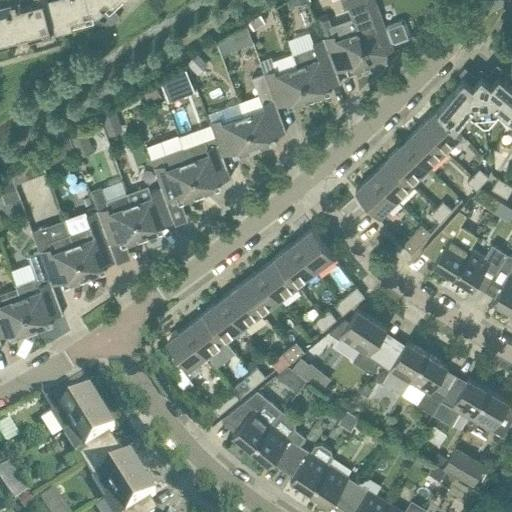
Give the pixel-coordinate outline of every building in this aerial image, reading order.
[(0,0),(0,39),(11,37),(9,31),(28,26),(29,32),(73,21),(72,15),(100,8),(108,0),(0,0)] [(346,0),(351,14),(357,30),(358,30),(368,56),(391,48),(393,50),(391,42),(390,41),(391,40),(393,41),(396,42),(408,37),(410,33),(406,20),(401,19),(389,23),(387,28),(386,28),(375,0),(346,0)] [(110,15),(103,21),(108,26),(115,20),(120,15),(112,6),(106,12),(110,15)] [(261,14),(251,21),(255,27),(265,20),(261,14)] [(335,33),(324,37),(328,48),(336,71),(337,71),(347,67),(349,70),(371,63),(368,57),(368,56),(358,30),(357,30),(351,14),(331,21),(335,33)] [(231,31),(222,36),(227,48),(236,45),(231,31)] [(315,45),(293,52),(298,65),(308,92),(310,98),(331,90),(330,86),(341,82),(340,80),(337,71),(336,71),(328,48),(324,37),(314,41),(315,45)] [(188,61),(190,65),(196,71),(206,62),(197,52),(188,61)] [(478,77),(465,66),(459,72),(464,76),(438,107),(456,126),(469,111),(474,115),(474,119),(483,126),(489,126),(497,116),(497,113),(501,108),(511,117),(511,83),(500,73),(503,68),(497,63),(486,77),(478,77)] [(264,72),(274,97),(277,105),(288,101),(289,105),(310,98),(308,92),(298,65),(277,73),(276,67),(264,72)] [(172,71),(160,76),(169,98),(181,93),(172,71)] [(274,97),(264,72),(253,76),(265,106),(244,114),(254,141),(256,147),(277,139),(275,135),(287,131),(285,128),(277,105),(274,97)] [(438,107),(437,108),(420,124),(445,149),(462,133),(456,126),(438,107)] [(223,121),(221,116),(210,120),(215,133),(223,154),(233,150),(235,154),(256,147),(254,141),(244,114),(223,121)] [(445,149),(420,124),(404,140),(428,165),(445,149)] [(72,135),(79,156),(94,150),(86,130),(72,135)] [(223,154),(215,133),(183,145),(198,185),(200,192),(221,185),(220,181),(231,177),(223,154)] [(387,155),(389,157),(413,182),(414,182),(413,180),(428,165),(404,140),(387,155)] [(200,192),(198,185),(183,145),(151,157),(161,186),(167,200),(178,196),(179,200),(200,192)] [(45,168),(55,162),(48,150),(39,155),(45,168)] [(413,182),(389,157),(372,173),(397,198),(413,182)] [(20,168),(12,173),(15,182),(26,178),(22,166),(20,168)] [(480,184),(487,176),(479,168),(471,177),(479,185),(480,184)] [(372,173),(356,188),(380,214),(397,198),(372,173)] [(479,185),(471,177),(467,180),(476,188),(476,189),(479,185)] [(500,193),(506,182),(497,177),(491,188),(500,193)] [(150,190),(147,182),(127,189),(141,228),(143,236),(164,228),(163,224),(174,220),(173,216),(167,200),(161,186),(150,190)] [(500,193),(506,197),(511,186),(511,185),(506,182),(500,193)] [(476,188),(472,194),(479,198),(486,188),(480,184),(479,185),(476,189),(476,188)] [(106,197),(110,205),(97,209),(110,243),(121,239),(122,243),(143,236),(141,228),(131,201),(127,189),(106,197)] [(445,215),(450,209),(442,201),(436,207),(445,215)] [(445,215),(436,207),(431,213),(440,221),(445,215)] [(450,218),(425,246),(438,254),(433,262),(453,275),(458,266),(471,246),(478,235),(461,224),(467,214),(459,208),(450,218)] [(69,231),(86,276),(106,268),(105,264),(116,260),(110,243),(97,209),(87,213),(91,222),(69,231)] [(422,223),(416,229),(402,244),(412,253),(431,232),(422,223)] [(40,249),(53,284),(64,280),(65,284),(86,276),(69,231),(52,236),(48,224),(32,229),(40,249)] [(334,254),(313,226),(294,240),(315,269),(334,254)] [(275,254),(276,255),(297,282),(315,269),(294,240),(275,254)] [(492,243),(484,255),(471,246),(458,266),(453,275),(473,287),(478,280),(488,286),(488,285),(500,265),(507,253),(492,243)] [(53,284),(40,249),(26,255),(28,263),(33,276),(17,282),(16,283),(21,296),(30,321),(32,329),(53,321),(52,317),(63,313),(61,308),(53,284)] [(511,255),(507,253),(500,265),(488,285),(488,286),(498,292),(493,300),(511,310),(511,255)] [(298,283),(297,282),(276,255),(258,269),(279,297),(298,283)] [(279,297),(258,269),(239,283),(261,311),(279,297)] [(261,311),(239,283),(221,296),(243,325),(261,311)] [(357,285),(341,298),(335,303),(343,313),(365,295),(357,285)] [(0,336),(10,333),(12,336),(32,329),(30,321),(21,296),(18,297),(14,287),(0,292),(0,336)] [(203,310),(204,311),(225,340),(226,339),(225,338),(243,325),(221,296),(203,310)] [(348,341),(360,349),(353,361),(372,373),(379,361),(393,340),(383,334),(388,326),(358,307),(350,320),(345,317),(329,330),(348,341)] [(330,323),(336,318),(328,309),(322,313),(330,323)] [(225,340),(204,311),(186,324),(207,353),(225,340)] [(330,323),(322,313),(314,320),(322,330),(330,323)] [(207,353),(186,324),(167,338),(185,363),(181,366),(189,377),(201,368),(196,361),(207,353)] [(407,339),(404,344),(403,347),(393,340),(379,361),(390,368),(410,381),(428,352),(407,339)] [(295,357),(303,351),(295,342),(288,348),(295,357)] [(295,357),(288,348),(282,352),(289,362),(295,357)] [(428,352),(410,381),(425,390),(418,402),(434,411),(441,399),(454,378),(443,372),(448,364),(428,352)] [(300,356),(292,366),(301,373),(309,363),(300,356)] [(288,364),(275,374),(282,380),(292,367),(288,364)] [(265,376),(257,366),(250,372),(257,382),(265,376)] [(257,382),(250,372),(243,377),(251,387),(257,382)] [(469,376),(464,384),(454,378),(441,399),(434,411),(453,423),(460,410),(472,417),(489,388),(469,376)] [(90,389),(81,395),(73,382),(45,400),(53,414),(51,415),(63,434),(102,409),(90,389)] [(233,386),(227,391),(211,404),(219,413),(234,401),(241,396),(233,386)] [(244,399),(225,415),(238,426),(232,433),(251,448),(272,422),(283,409),(257,388),(244,399)] [(511,411),(505,407),(510,400),(489,388),(472,417),(486,425),(503,435),(511,419),(511,411)] [(102,409),(63,434),(75,453),(77,452),(85,465),(114,448),(106,435),(115,429),(102,409)] [(295,419),(283,409),(272,422),(251,448),(269,463),(275,456),(285,464),(300,443),(306,435),(295,427),(295,419)] [(390,459),(399,442),(387,435),(377,452),(390,459)] [(285,464),(287,465),(296,470),(291,477),(311,490),(329,462),(333,456),(331,449),(322,443),(316,443),(311,450),(309,449),(309,450),(300,443),(285,464)] [(486,462),(456,444),(444,465),(474,483),(486,462)] [(114,448),(85,465),(94,479),(91,480),(103,499),(143,475),(130,454),(121,460),(114,448)] [(349,476),(349,475),(329,462),(311,490),(330,504),(335,496),(346,503),(359,482),(349,476)] [(10,463),(0,468),(0,478),(15,500),(28,491),(20,479),(10,463)] [(103,499),(111,511),(153,511),(146,500),(156,495),(143,475),(103,499)] [(359,482),(346,503),(356,509),(353,511),(381,511),(389,500),(369,488),(368,488),(359,482)] [(35,502),(28,493),(18,500),(26,509),(35,502)] [(413,498),(405,510),(389,500),(381,511),(423,511),(426,507),(413,498)]
